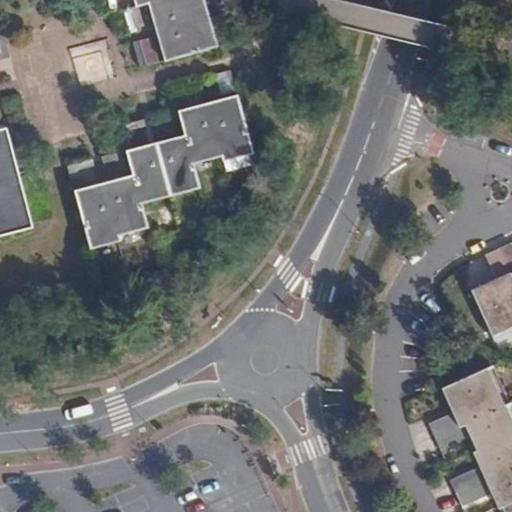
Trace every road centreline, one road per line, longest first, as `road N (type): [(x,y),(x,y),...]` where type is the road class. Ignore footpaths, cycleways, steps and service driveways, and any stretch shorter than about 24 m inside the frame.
road 1 (tertiary): [(409,0),(382,106),(333,220)]
road 2 (tertiary): [(237,340),(105,415)]
road 3 (tertiary): [(105,415),(202,389),(247,390)]
road 4 (tertiary): [(300,356),(333,220)]
road 5 (tertiary): [(333,220),(252,328)]
road 6 (tertiary): [(320,482),(300,360)]
